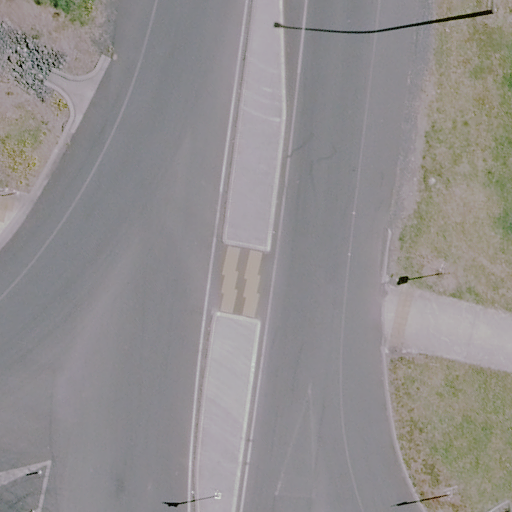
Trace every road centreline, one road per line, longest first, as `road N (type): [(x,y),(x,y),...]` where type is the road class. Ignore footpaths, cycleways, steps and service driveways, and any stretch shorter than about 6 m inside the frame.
road 1 (tertiary): [(282,0),(235,280)]
road 2 (primary): [(0,400),(235,280)]
road 3 (tertiary): [(235,280),(202,511)]
